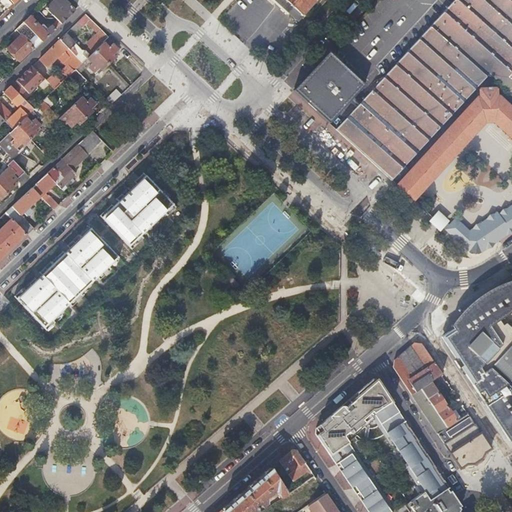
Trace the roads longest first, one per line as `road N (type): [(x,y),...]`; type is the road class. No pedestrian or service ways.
road 1 (residential): [(0,278),(202,89)]
road 2 (residential): [(0,213),(167,51)]
road 3 (residential): [(372,354),(474,511)]
road 4 (residential): [(511,459),(417,317)]
road 5 (residential): [(364,212),(353,183),(258,97)]
road 6 (residential): [(243,113),(343,206),(364,212)]
road 7 (residential): [(258,97),(348,0)]
road 8 (residential): [(196,511),(289,426)]
